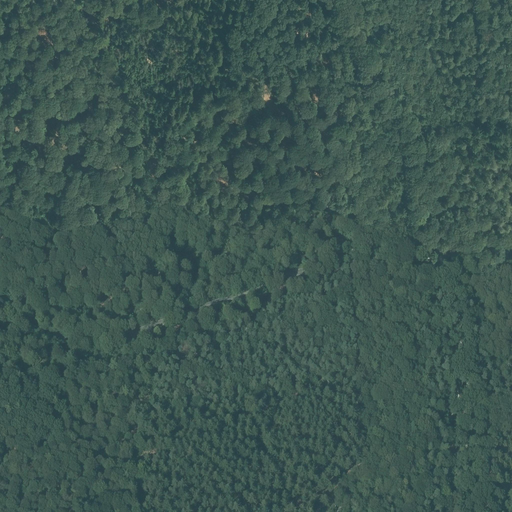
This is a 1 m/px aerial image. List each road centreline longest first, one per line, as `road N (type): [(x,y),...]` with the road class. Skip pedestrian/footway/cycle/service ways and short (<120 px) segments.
road 1 (tertiary): [(0,307),(44,328),(100,335),(353,254),(511,239)]
road 2 (track): [(333,0),(351,241)]
road 3 (track): [(140,511),(146,322)]
road 4 (track): [(470,411),(441,243)]
